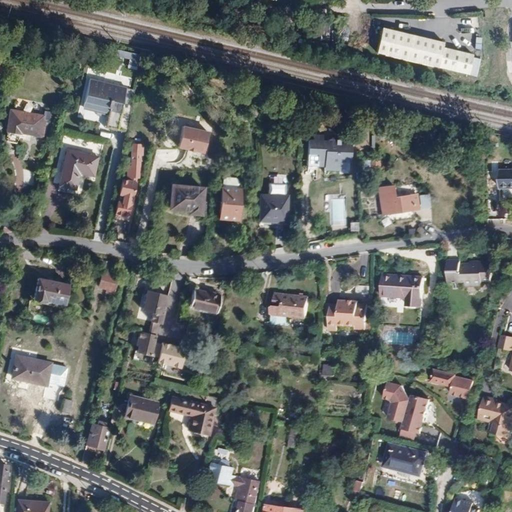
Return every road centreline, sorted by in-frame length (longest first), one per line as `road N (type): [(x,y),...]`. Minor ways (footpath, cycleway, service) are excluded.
road 1 (residential): [(0,246),(15,238),(182,266),(255,264),(456,227),(511,226)]
road 2 (residential): [(206,0),(227,7),(511,0)]
road 3 (residential): [(90,42),(370,110)]
road 4 (tertiary): [(0,440),(155,511)]
